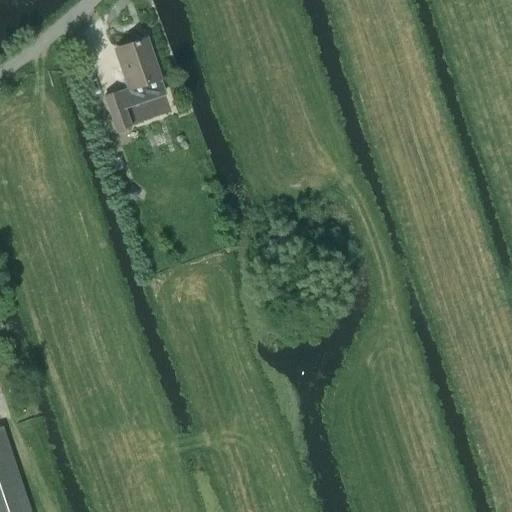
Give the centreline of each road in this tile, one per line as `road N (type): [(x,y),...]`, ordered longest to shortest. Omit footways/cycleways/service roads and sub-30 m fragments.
road 1 (track): [(96,241),(28,57)]
road 2 (unclassified): [(0,82),(91,0)]
